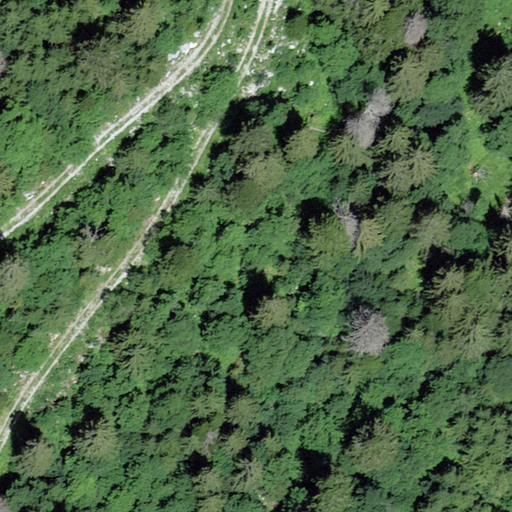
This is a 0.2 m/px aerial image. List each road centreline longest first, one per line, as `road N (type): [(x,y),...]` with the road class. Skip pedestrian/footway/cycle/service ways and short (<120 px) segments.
road 1 (track): [(268,0),(251,56),(173,201),(65,341),(0,447)]
road 2 (track): [(0,237),(203,52),(230,0)]
